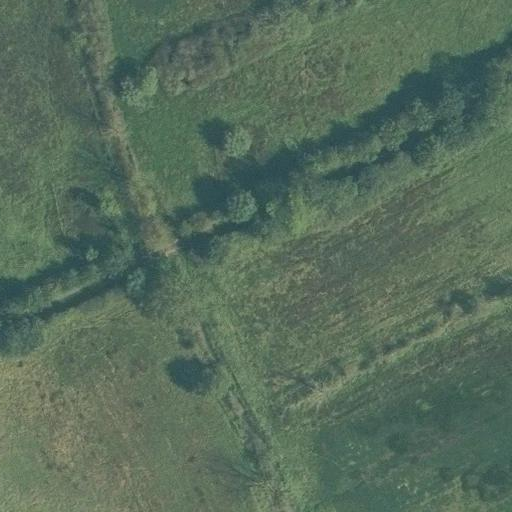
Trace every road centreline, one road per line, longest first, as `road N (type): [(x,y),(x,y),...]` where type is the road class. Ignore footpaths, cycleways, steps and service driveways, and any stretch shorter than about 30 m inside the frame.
road 1 (track): [(511,80),(178,246)]
road 2 (track): [(178,246),(0,331)]
road 3 (track): [(178,246),(258,396)]
